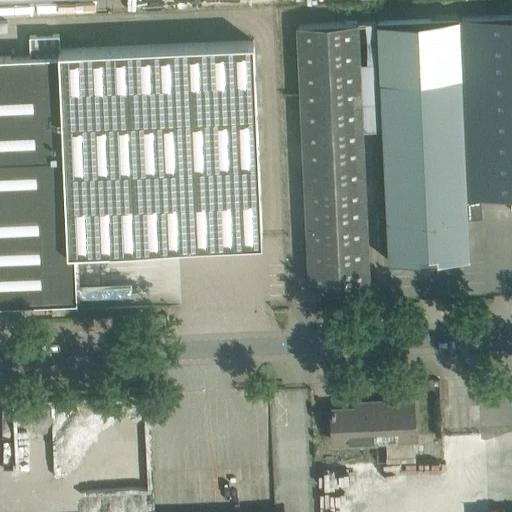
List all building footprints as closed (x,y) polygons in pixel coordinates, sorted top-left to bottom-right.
[(511,195),(511,14),(458,17),(467,197),(511,195)] [(377,20),(382,128),(388,261),(421,259),(421,256),(437,255),(437,259),(470,257),(468,215),(467,197),(458,17),(377,20)] [(363,129),(382,128),(377,20),(297,24),(309,284),(370,282),(363,129)] [(253,41),(59,49),(58,35),(29,36),(30,56),(0,56),(0,302),(77,300),(75,249),(262,241),(253,41)] [(366,408),(332,409),(334,445),(360,443),(360,447),(377,446),(377,443),(387,442),(388,460),(415,459),(413,399),(366,402),(366,408)]
